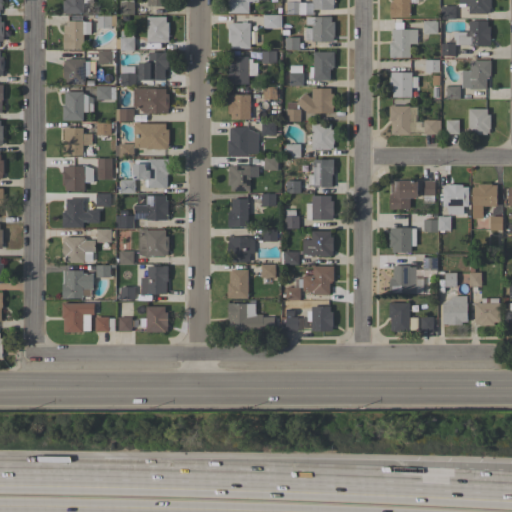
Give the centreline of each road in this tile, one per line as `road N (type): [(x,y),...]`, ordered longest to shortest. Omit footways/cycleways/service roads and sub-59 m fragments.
road 1 (secondary): [(511,387),(0,386)]
road 2 (residential): [(497,355),(33,355)]
road 3 (residential): [(198,386),(197,0)]
road 4 (residential): [(33,355),(36,0)]
road 5 (residential): [(360,355),(360,0)]
road 6 (motorway): [(511,496),(214,481)]
road 7 (motorway): [(511,476),(214,481)]
road 8 (motorway): [(214,481),(0,478)]
road 9 (residential): [(360,160),(511,158)]
